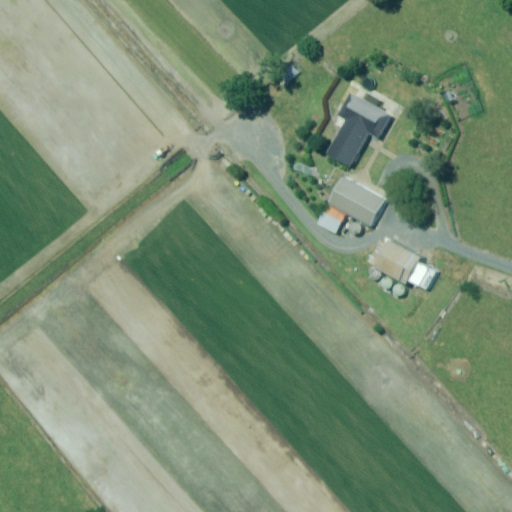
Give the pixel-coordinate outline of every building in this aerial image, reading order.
[(398,117),(359,95),(342,126),(349,130),(335,155),(358,168),(376,135),(386,140),(398,117)] [(392,201),(351,180),(337,206),(378,228),(392,201)] [(352,224),(333,214),(329,222),(348,232),(352,224)] [(428,259),(395,241),(389,251),(382,247),(373,264),(414,285),(428,259)] [(415,289),(377,268),(371,279),(408,300),(415,289)]
